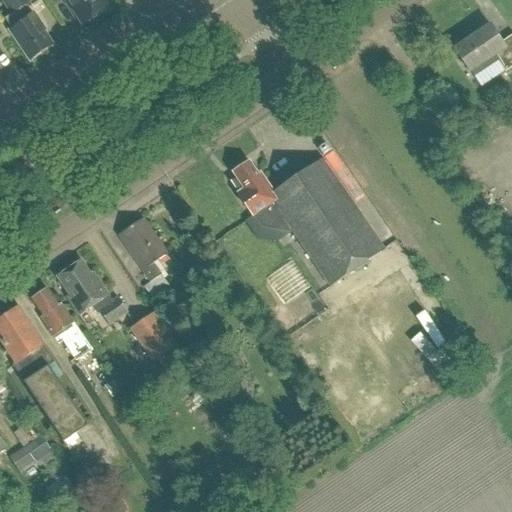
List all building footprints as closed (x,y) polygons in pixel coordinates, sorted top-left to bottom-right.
[(33,16),(26,5),(28,3),(25,0),(5,0),(14,13),(4,19),(10,28),(10,29),(32,62),(53,47),(43,33),(45,32),(34,15),(33,16)] [(63,0),(67,4),(68,3),(84,26),(110,8),(104,0),(63,0)] [(511,37),(502,44),(490,26),(454,49),(470,74),(495,58),(505,73),(511,67),(511,37)] [(385,250),(323,159),(274,193),(262,175),(259,177),(249,162),(248,163),(243,163),(236,167),(235,172),(233,173),(237,179),(232,183),(239,193),(238,193),(254,216),(256,215),(259,220),(276,208),(330,287),(385,250)] [(161,275),(153,264),(167,254),(147,225),(143,228),(139,223),(124,234),(127,239),(122,242),(150,283),(161,275)] [(91,275),(82,261),(57,278),(69,296),(67,298),(79,316),(92,307),(98,315),(100,313),(109,326),(128,313),(118,298),(113,302),(94,273),(91,275)] [(59,307),(48,290),(33,300),(43,317),(41,318),(59,344),(63,342),(76,361),(92,350),(74,324),(61,305),(59,307)] [(56,362),(45,346),(20,308),(0,320),(0,337),(17,364),(14,366),(63,442),(88,426),(49,367),(56,362)] [(152,363),(177,346),(172,339),(178,334),(161,309),(154,313),(130,330),(152,363)] [(177,369),(191,360),(184,350),(170,359),(177,369)] [(21,471),(51,451),(42,436),(11,456),(21,471)]
